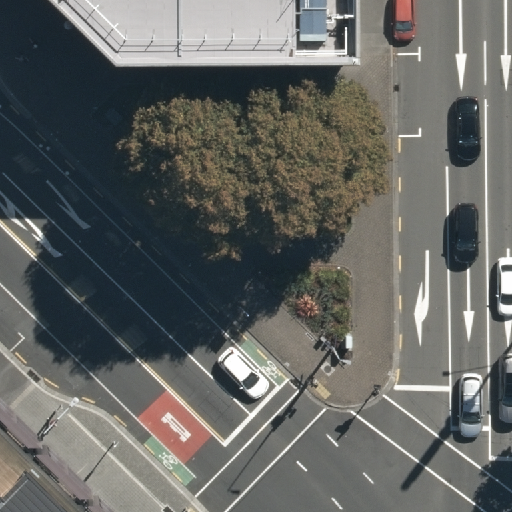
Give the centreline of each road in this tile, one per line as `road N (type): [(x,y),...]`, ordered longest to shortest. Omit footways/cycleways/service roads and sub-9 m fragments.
road 1 (secondary): [(482,0),(486,511)]
road 2 (tertiary): [(291,511),(0,224)]
